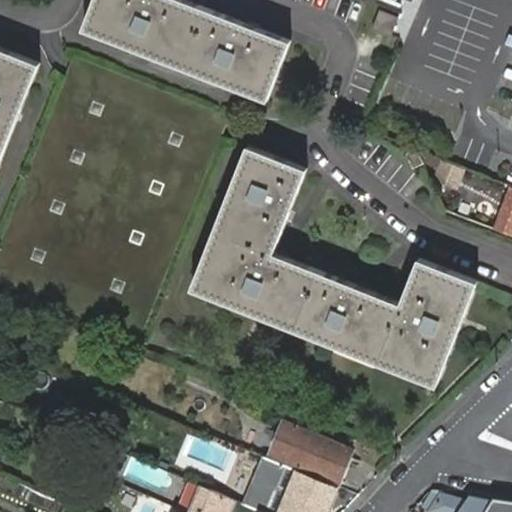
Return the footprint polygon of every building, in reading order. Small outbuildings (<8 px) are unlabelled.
[(188,0),(95,0),(87,22),(272,93),(293,40),(188,0)] [(375,27),(392,35),(399,17),(381,10),(375,27)] [(272,93),(87,22),(85,27),(142,49),(154,54),(227,82),(239,87),(270,98),(272,93)] [(0,150),(37,60),(0,44),(0,150)] [(42,62),(37,60),(0,150),(0,166),(25,105),(29,94),(42,62)] [(226,202),(210,245),(216,247),(254,146),(249,144),(232,186),(226,202)] [(210,245),(196,281),(399,361),(397,367),(439,384),(463,323),(467,312),(479,281),(421,257),(408,290),(403,303),(398,301),(372,291),(361,286),(290,257),(278,253),(275,252),(287,222),(292,210),(309,168),(254,146),(216,247),(210,245)] [(414,168),(424,162),(417,148),(407,153),(414,168)] [(399,361),(196,281),(193,286),(254,310),(266,315),(337,344),(348,348),(397,367),(399,361)] [(277,438),(272,452),(338,478),(342,469),(343,465),(346,460),(351,447),(285,420),(279,433),(277,438)] [(284,464),(265,456),(246,503),(260,509),(266,511),(328,511),(339,486),(297,468),(297,469),(285,463),(284,464)] [(246,503),(205,484),(193,511),(266,511),(260,509),(246,503)] [(436,492),(435,491),(424,509),(428,511),(489,511),(490,511),(443,497),(444,493),(440,492),(439,492),(438,491),(437,491),(436,491),(436,492)]
